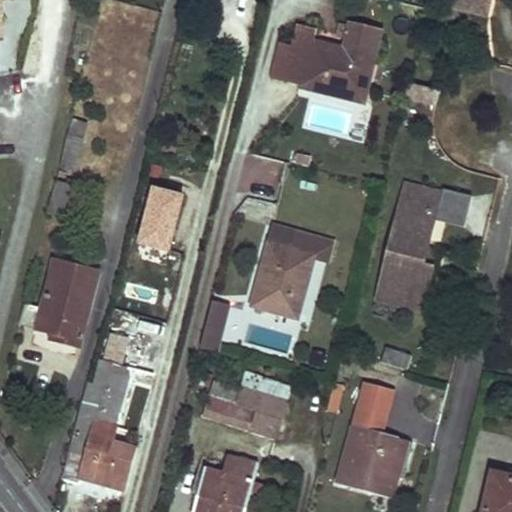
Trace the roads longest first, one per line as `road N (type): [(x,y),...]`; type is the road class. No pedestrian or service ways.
road 1 (residential): [(270,21),(149,511)]
road 2 (residential): [(80,0),(64,124),(0,320)]
road 3 (residential): [(511,202),(435,511)]
